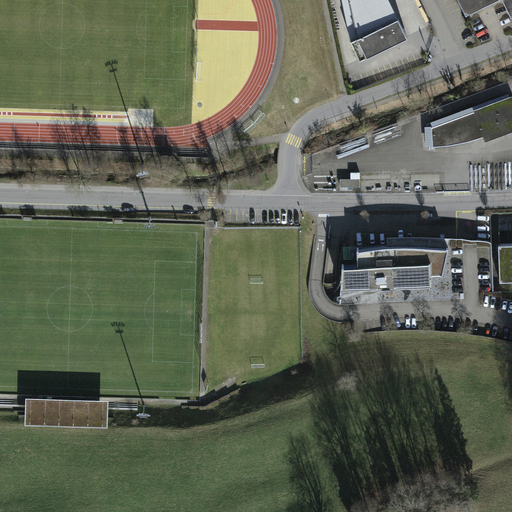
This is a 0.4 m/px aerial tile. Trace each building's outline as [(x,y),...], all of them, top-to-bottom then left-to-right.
[(405,39),(384,0),(340,0),(358,60),(405,39)] [(456,0),(463,15),(494,0),(456,0)] [(473,114),(430,131),(431,150),(459,147),(480,139),(484,143),(511,132),(511,103),(510,98),(471,111),(473,114)] [(357,265),(342,265),(340,289),(433,285),(434,276),(443,276),(449,250),(418,245),(384,245),(357,250),(357,265)] [(511,245),(495,246),(497,285),(511,283),(511,245)] [(104,401),(24,399),(24,427),(106,430),(104,401)]
